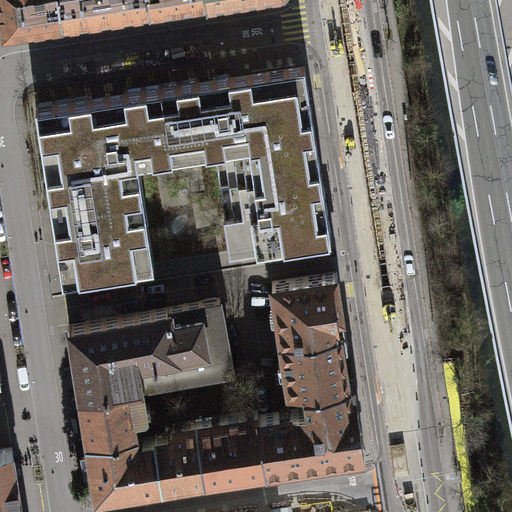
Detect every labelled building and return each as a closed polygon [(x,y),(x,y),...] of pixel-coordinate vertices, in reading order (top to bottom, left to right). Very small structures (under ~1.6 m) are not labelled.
[(0,0),(0,6),(3,27),(10,32),(64,23),(60,0),(0,0)] [(60,0),(64,23),(150,10),(148,0),(60,0)] [(207,0),(148,0),(150,10),(207,2),(207,0)] [(305,62),(36,104),(63,278),(154,264),(138,160),(215,148),(226,214),(224,215),(230,252),(332,236),(305,62)] [(337,271),(272,281),(289,389),(305,387),(305,390),(349,383),(339,315),(344,314),(337,271)] [(221,296),(69,324),(80,393),(143,382),(143,383),(234,367),(221,296)] [(135,416),(145,414),(148,411),(143,383),(143,382),(80,393),(87,439),(138,431),(135,416)] [(351,394),(349,383),(305,390),(308,406),(258,414),(266,467),(365,452),(356,394),(351,394)] [(258,414),(257,409),(197,418),(206,476),(266,467),(258,414)] [(175,421),(170,427),(171,431),(155,433),(155,435),(163,483),(206,476),(197,418),(175,421)] [(139,438),(138,431),(87,439),(96,493),(163,483),(155,435),(139,438)] [(23,511),(13,446),(0,448),(0,511),(23,511)]
